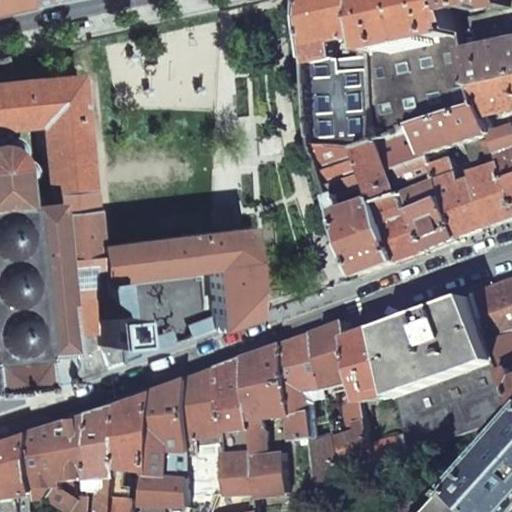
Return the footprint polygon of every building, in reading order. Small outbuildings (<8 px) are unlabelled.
[(305,0),(309,66),(336,62),(336,43),(358,38),(361,58),(370,57),(368,39),(367,0),(305,0)] [(465,53),(457,15),(453,0),(367,0),(368,39),(370,57),(376,142),(418,128),(481,109),(475,91),(465,53)] [(511,0),(453,0),(457,15),(497,6),(499,13),(511,10),(511,0)] [(511,42),(465,53),(475,91),(511,82),(511,42)] [(376,142),(370,57),(361,58),(336,62),(309,66),(316,147),(325,147),(340,147),(356,150),(376,142)] [(0,129),(1,130),(34,126),(79,122),(75,79),(74,74),(8,81),(5,58),(0,58),(0,129)] [(511,82),(475,91),(481,109),(492,136),(493,139),(511,191),(511,82)] [(428,157),(492,136),(481,109),(418,128),(428,157)] [(0,390),(26,388),(30,387),(31,389),(39,389),(38,387),(41,387),(41,386),(57,384),(57,386),(63,385),(63,383),(66,383),(104,369),(99,352),(120,347),(116,315),(95,293),(95,282),(92,247),(86,188),(81,143),(79,122),(34,126),(38,161),(27,162),(22,161),(20,161),(22,157),(23,154),(23,151),(22,150),(21,146),(18,141),(11,138),(5,138),(0,140),(0,131),(1,131),(1,130),(0,129),(0,390)] [(418,128),(376,142),(356,150),(356,151),(374,195),(434,174),(432,169),(428,157),(418,128)] [(438,184),(461,240),(491,229),(511,221),(511,191),(493,139),(483,143),(492,169),(471,176),(476,189),(464,192),(455,160),(432,169),(434,174),(438,184)] [(331,198),(359,277),(391,265),(398,263),(377,205),(374,195),(356,151),(356,150),(340,147),(325,147),(316,147),(331,198)] [(438,184),(409,194),(430,251),(454,243),(461,240),(438,184)] [(430,251),(409,194),(377,205),(398,263),(423,254),(430,251)] [(105,246),(92,247),(95,282),(128,278),(207,268),(213,330),(249,317),(242,228),(240,228),(220,231),(105,246)] [(128,278),(95,282),(95,293),(116,315),(120,347),(122,363),(141,356),(136,301),(128,278)] [(511,284),(474,299),(511,394),(511,284)] [(421,323),(385,336),(398,397),(407,438),(410,453),(511,418),(511,394),(474,299),(442,311),(442,310),(426,315),(428,320),(421,323)] [(324,333),(318,335),(329,389),(352,383),(356,400),(345,402),(350,426),(361,425),(361,432),(338,439),(347,477),(377,466),(373,445),(366,403),(355,342),(351,323),(324,333)] [(361,339),(355,342),(366,403),(398,397),(385,336),(383,331),(361,339)] [(161,349),(155,333),(146,336),(152,352),(161,349)] [(297,343),(284,347),(293,417),(312,414),(300,394),(329,389),(318,335),(297,343)] [(104,369),(122,363),(120,347),(99,352),(104,369)] [(251,360),(247,361),(259,498),(290,493),(287,454),(270,456),(270,433),(267,431),(266,420),(293,417),(284,347),(251,360)] [(224,370),(218,372),(225,436),(231,435),(233,458),(227,458),(231,496),(218,496),(214,511),(260,511),(259,498),(247,361),(224,370)] [(225,436),(218,372),(188,383),(192,508),(192,511),(214,511),(218,496),(231,496),(227,458),(225,436)] [(147,511),(172,511),(173,508),(192,508),(188,383),(181,386),(166,391),(158,394),(151,474),(147,511)] [(151,397),(125,407),(121,479),(117,511),(135,511),(137,499),(137,489),(132,489),(131,481),(130,481),(131,470),(151,474),(158,394),(151,397)] [(113,411),(95,417),(94,481),(93,492),(100,494),(100,480),(121,479),(125,407),(113,411)] [(329,443),(317,448),(321,486),(347,477),(338,439),(334,413),(325,414),(329,443)] [(293,417),(294,442),(315,440),(312,414),(293,417)] [(94,481),(95,417),(70,425),(64,427),(64,487),(65,492),(70,491),(70,495),(71,495),(71,498),(75,498),(73,481),(94,481)] [(34,437),(34,487),(61,487),(64,487),(64,427),(41,435),(34,437)] [(6,446),(1,448),(7,511),(19,511),(19,496),(34,495),(34,487),(34,437),(6,446)] [(407,438),(373,445),(377,466),(410,453),(407,438)] [(511,511),(511,443),(467,495),(485,511),(511,511)] [(424,511),(485,511),(467,495),(452,482),(424,511)] [(70,495),(70,497),(63,498),(61,487),(34,487),(34,495),(34,499),(52,499),(70,510),(71,498),(71,495),(70,495)] [(70,497),(70,495),(70,491),(65,492),(64,487),(61,487),(63,498),(70,497)] [(90,511),(92,498),(75,498),(71,498),(70,510),(70,511),(90,511)]
